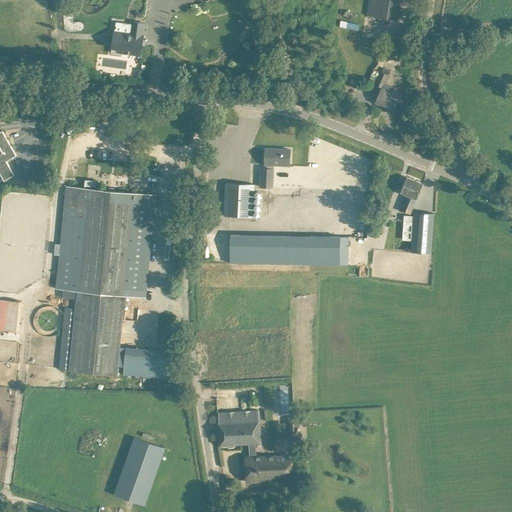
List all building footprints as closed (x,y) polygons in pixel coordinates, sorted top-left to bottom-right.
[(370,0),(368,16),(397,20),(399,0),(370,0)] [(63,22),(73,22),(73,13),(63,14),(63,22)] [(107,41),(108,43),(110,45),(113,45),(112,47),(121,49),(121,52),(141,54),(145,23),(131,21),(130,32),(115,30),(114,33),(112,33),(109,34),(107,36),(107,41)] [(368,81),(382,87),(390,70),(384,67),(381,73),(374,69),(368,81)] [(396,103),(403,106),(407,95),(400,92),(399,96),(382,89),(376,101),(386,105),(385,107),(393,110),(396,103)] [(6,160),(16,155),(7,139),(2,131),(0,132),(0,173),(4,180),(14,174),(6,160)] [(273,165),(290,166),(290,149),(266,148),(265,164),(266,165),(266,168),(261,168),(260,187),(273,187),(274,168),(273,168),(273,165)] [(403,186),(400,193),(407,195),(401,210),(410,214),(416,199),(419,193),(423,183),(407,177),(403,186)] [(58,267),(56,289),(63,290),(62,296),(77,297),(69,371),(86,372),(109,375),(118,375),(122,325),(125,295),(146,297),(156,194),(96,189),(97,180),(85,179),(84,187),(67,186),(66,196),(64,217),(63,225),(61,237),(60,246),(58,267)] [(253,200),(254,184),(226,183),(224,216),(252,217),(252,214),(257,214),(258,200),(253,200)] [(433,213),(413,211),(410,252),(431,253),(433,213)] [(227,261),(228,234),(220,233),(219,261),(227,261)] [(351,241),(349,241),(349,237),(231,235),(230,263),(348,265),(349,245),(351,246),(351,241)] [(143,327),(146,297),(125,295),(122,325),(143,327)] [(0,299),(0,329),(18,331),(21,301),(0,299)] [(209,342),(211,370),(277,367),(277,369),(282,369),(281,338),(209,342)] [(176,352),(126,347),(123,374),(174,379),(176,352)] [(249,443),(256,443),(260,442),(259,416),(258,416),(258,410),(218,412),(220,444),(219,444),(219,445),(221,445),(249,443)] [(298,415),(286,416),(287,432),(299,431),(298,415)] [(134,437),(114,494),(145,505),(165,448),(134,437)] [(256,443),(249,443),(250,457),(246,458),(247,481),(292,478),(291,455),(257,457),(256,443)]
